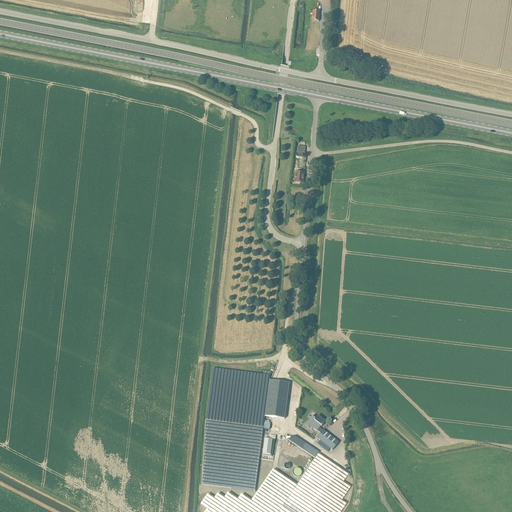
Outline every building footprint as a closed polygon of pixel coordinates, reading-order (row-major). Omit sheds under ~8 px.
[(303,184),(304,173),(295,172),(294,183),(303,184)] [(284,419),(289,384),(274,382),(270,381),(269,381),(270,376),(212,369),(205,421),(201,485),(250,492),(254,492),(263,429),(264,421),(265,417),(284,419)] [(312,417),(306,424),(317,432),(317,431),(320,434),(316,439),(332,451),(338,443),(323,430),(322,431),(319,428),(321,427),(325,422),(317,416),(315,419),(312,417)] [(270,455),(272,440),(264,439),(262,454),(270,455)] [(341,511),(347,504),(342,500),(351,487),(344,482),(349,474),(319,454),(314,460),(279,511),(341,511)] [(205,490),(202,511),(277,511),(298,482),(271,465),(254,499),(246,494),(205,490)]
